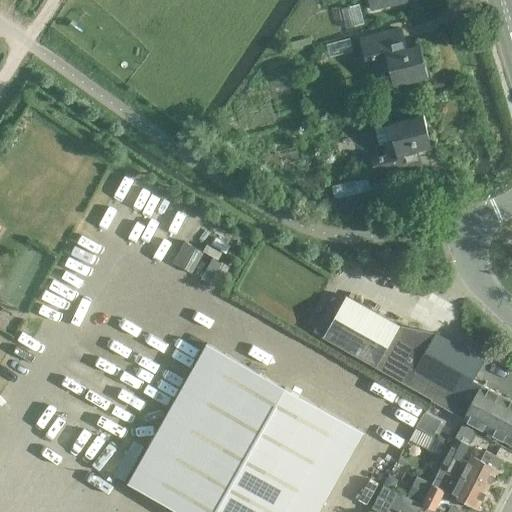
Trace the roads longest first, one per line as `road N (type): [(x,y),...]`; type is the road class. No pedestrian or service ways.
road 1 (unknown): [(338,511),(382,436),(392,402),(174,265),(133,271),(111,287),(21,454)]
road 2 (residential): [(511,316),(469,257),(473,230),(511,200)]
